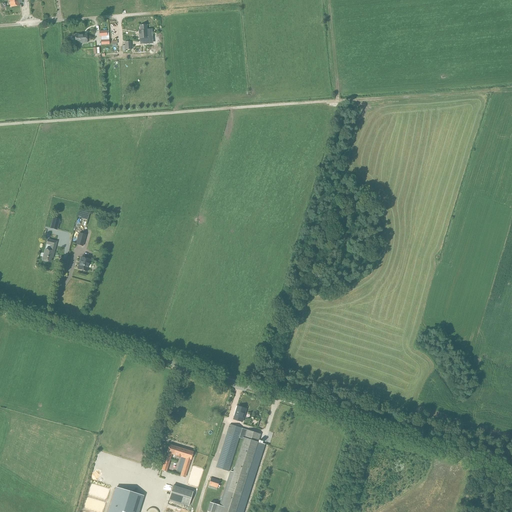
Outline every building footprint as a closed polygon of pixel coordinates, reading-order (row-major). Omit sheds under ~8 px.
[(139,30),(138,30),(138,39),(147,38),(147,37),(149,37),(149,34),(147,34),(146,24),(139,25),(139,30)] [(86,34),(75,35),(75,43),(87,43),(86,34)] [(53,217),(50,228),(57,230),(59,219),(53,217)] [(86,235),(79,233),(76,245),(83,247),(86,235)] [(53,256),(57,242),(48,240),(47,244),(51,245),(50,251),(45,249),(43,260),(50,262),(52,255),(53,256)] [(88,272),(92,259),(82,256),(79,269),(88,272)] [(242,422),(246,409),(238,406),(234,419),(242,422)] [(229,471),(241,429),(230,425),(217,467),(229,471)] [(234,511),(259,434),(243,429),(240,438),(244,439),(223,508),(210,504),(207,511),(234,511)] [(271,478),(281,440),(270,438),(260,475),(271,478)] [(186,477),(193,452),(169,445),(162,470),(166,472),(171,454),(187,459),(181,476),(186,477)] [(141,469),(137,481),(161,488),(164,479),(148,474),(149,471),(141,469)] [(217,488),(219,482),(211,479),(209,485),(217,488)] [(252,488),(260,490),(262,482),(254,480),(252,488)] [(140,511),(146,495),(113,486),(104,511),(140,511)] [(188,507),(192,493),(173,487),(168,500),(188,507)]
